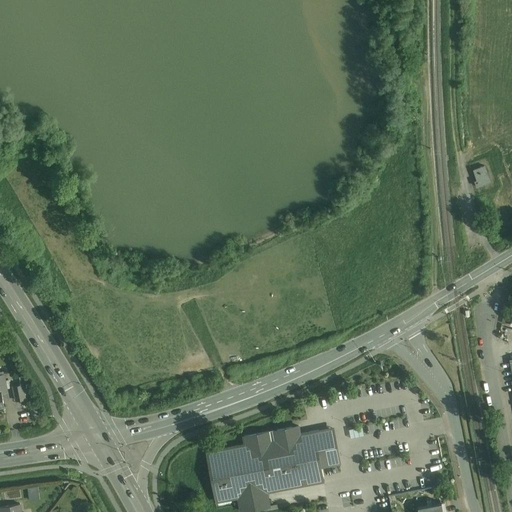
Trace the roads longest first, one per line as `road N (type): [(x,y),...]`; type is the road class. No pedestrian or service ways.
road 1 (secondary): [(177,420),(320,366),(399,324)]
road 2 (residential): [(476,511),(450,403),(399,324)]
road 3 (primary): [(0,275),(102,440)]
road 4 (residential): [(486,311),(486,350),(511,476)]
road 5 (track): [(462,163),(453,0)]
road 6 (secondary): [(399,324),(511,257)]
road 7 (track): [(500,265),(466,183),(462,163),(474,151)]
